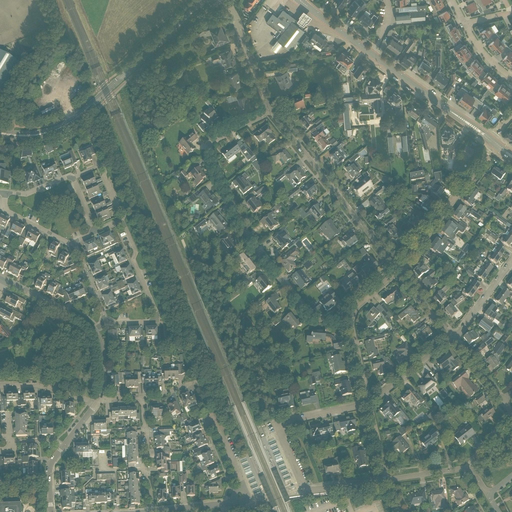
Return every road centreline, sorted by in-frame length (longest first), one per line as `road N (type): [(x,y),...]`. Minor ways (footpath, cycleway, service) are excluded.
road 1 (residential): [(350,321),(309,315),(243,232),(207,146),(270,110)]
road 2 (residential): [(386,479),(303,487),(280,431),(291,420),(367,402)]
road 3 (residential): [(398,268),(270,110)]
road 4 (secondary): [(70,123),(192,12)]
road 5 (residential): [(106,322),(156,321),(120,223)]
road 6 (residential): [(398,268),(492,146)]
road 7 (residential): [(270,110),(221,0)]
